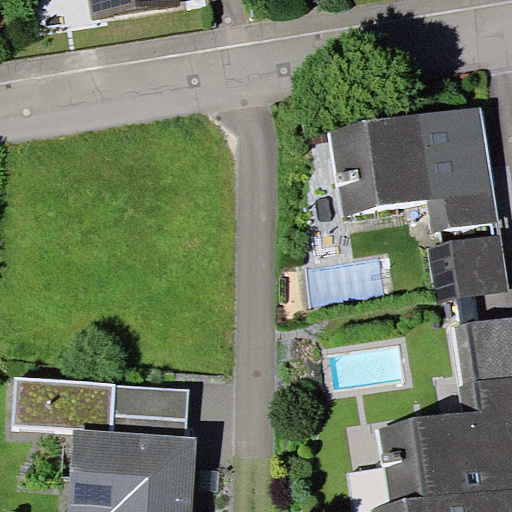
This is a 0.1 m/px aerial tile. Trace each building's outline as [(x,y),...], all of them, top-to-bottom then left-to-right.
[(88,0),(92,20),(182,5),(180,0),(88,0)] [(366,115),(329,131),(342,219),(379,201),(429,197),(433,233),(451,225),(499,221),(482,107),(366,115)] [(452,238),(429,247),(439,303),(461,296),(510,291),(502,234),(452,238)] [(476,378),(511,375),(511,315),(469,317),(451,327),(460,385),(476,378)] [(511,485),(511,375),(476,378),(460,385),(464,408),(414,412),(380,427),(389,500),(406,493),(511,485)] [(113,431),(116,385),(116,382),(16,377),(14,425),(74,428),(113,431)] [(113,431),(187,435),(188,390),(116,385),(113,431)] [(191,511),(197,436),(187,435),(113,431),(74,428),(68,511),(191,511)] [(511,511),(511,485),(406,493),(389,500),(371,507),(372,511),(511,511)]
